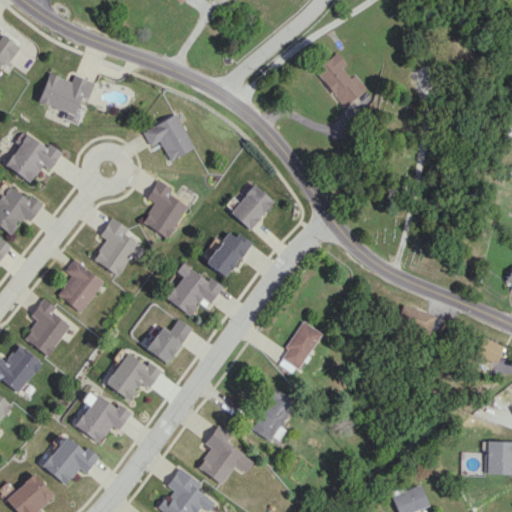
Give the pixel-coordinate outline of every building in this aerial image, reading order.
[(2,33),(0,35),(0,62),(1,61),(5,65),(19,46),(2,33)] [(313,70),(342,106),(365,88),(354,74),(349,78),(340,67),(345,63),(335,52),(313,70)] [(36,102),(72,114),(78,96),(86,99),(92,81),(71,74),(69,80),(46,72),(36,102)] [(192,147),(174,113),(140,131),(148,145),(157,140),(167,160),(192,147)] [(59,151),(46,143),(45,145),(18,129),(0,157),(0,163),(28,181),(39,164),(47,169),(59,151)] [(185,204),(167,194),(170,188),(155,179),(144,197),(151,202),(139,222),(166,237),(185,204)] [(247,228),(272,201),(253,184),(227,211),(247,228)] [(0,193),(0,228),(7,233),(20,216),(27,221),(39,203),(27,195),(24,198),(6,185),(0,193)] [(97,233),(104,238),(90,258),(115,275),(140,239),(108,217),(97,233)] [(248,242),(227,228),(203,263),(225,277),(248,242)] [(77,312),(101,282),(71,258),(62,270),(69,275),(54,293),(77,312)] [(180,276),(164,297),(186,315),(197,302),(204,307),(220,286),(208,276),(205,280),(181,262),(173,271),(180,276)] [(21,337),(45,355),(68,324),(49,311),(53,306),(40,297),(27,314),(34,319),(21,337)] [(396,322),(427,328),(430,312),(399,306),(396,322)] [(167,330),(159,325),(143,348),(165,363),(190,327),(176,317),(167,330)] [(320,332),(301,321),(278,357),(297,368),(320,332)] [(502,346),(481,336),(473,353),(494,363),(502,346)] [(39,363),(16,343),(2,361),(0,359),(0,379),(15,392),(39,363)] [(147,387),(159,369),(147,361),(145,365),(124,351),(102,383),(126,399),(138,381),(147,387)] [(279,426),(293,399),(272,388),(250,429),(275,443),(283,428),(279,426)] [(116,429),(128,412),(116,403),(113,407),(93,393),(72,425),(96,442),(109,424),(116,429)] [(0,415),(9,405),(0,397),(0,415)] [(233,465),(244,472),(252,460),(224,441),(229,434),(215,425),(203,442),(209,447),(196,466),(220,483),(233,465)] [(82,450),(63,435),(39,466),(63,484),(76,467),(83,472),(96,455),(84,446),(82,450)] [(511,457),(511,440),(485,440),(484,473),(511,474),(511,457)] [(214,501),(195,488),(199,482),(177,467),(165,485),(170,488),(156,509),(160,511),(192,511),(198,504),(207,510),(214,501)] [(11,511),(37,511),(35,509),(51,495),(31,473),(1,500),(11,511)] [(395,511),(408,511),(426,504),(417,484),(389,496),(395,511)]
